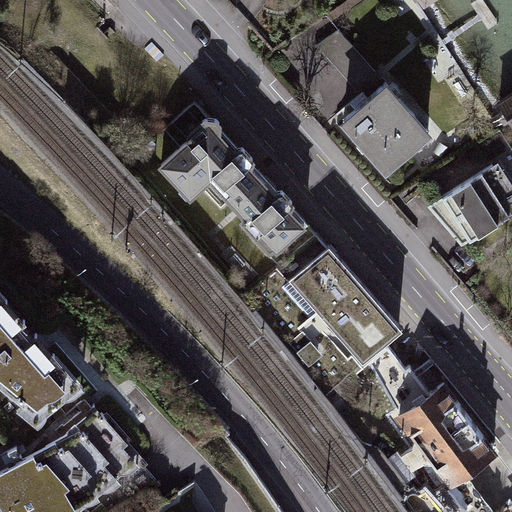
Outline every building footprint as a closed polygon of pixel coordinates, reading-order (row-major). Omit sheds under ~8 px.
[(375,70),(339,29),(316,44),(354,88),(375,70)] [(386,81),(343,119),(358,135),(353,140),(366,155),(371,150),(386,167),(428,129),(386,81)] [(180,147),(161,164),(190,196),(212,176),(228,193),(257,167),(195,100),(163,129),(180,147)] [(511,194),(492,164),(428,204),(462,243),(511,211),(511,194)] [(306,221),(257,167),(228,193),(227,194),(261,231),(257,234),(270,249),(274,246),(276,248),(306,221)] [(320,307),(363,357),(399,325),(328,245),(293,276),(294,277),(284,286),(310,315),(320,307)] [(0,301),(0,386),(42,419),(75,388),(45,365),(52,358),(38,342),(1,301),(0,301)] [(393,351),(369,370),(401,412),(393,418),(448,489),(438,496),(450,511),(493,511),(468,479),(496,457),(437,381),(424,391),(393,351)] [(4,467),(0,469),(0,506),(3,511),(78,511),(137,458),(95,408),(67,431),(55,438),(4,467)]
